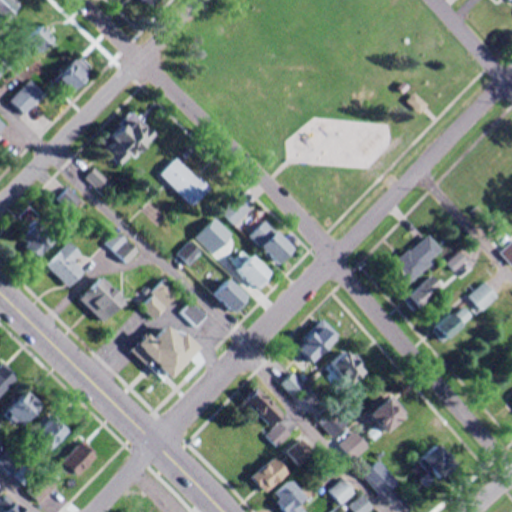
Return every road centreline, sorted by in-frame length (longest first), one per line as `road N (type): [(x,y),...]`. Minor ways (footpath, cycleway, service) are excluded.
road 1 (residential): [(78,0),(318,240),(511,471)]
road 2 (residential): [(511,70),(87,511)]
road 3 (tertiary): [(0,293),(220,511)]
road 4 (residential): [(195,0),(0,206)]
